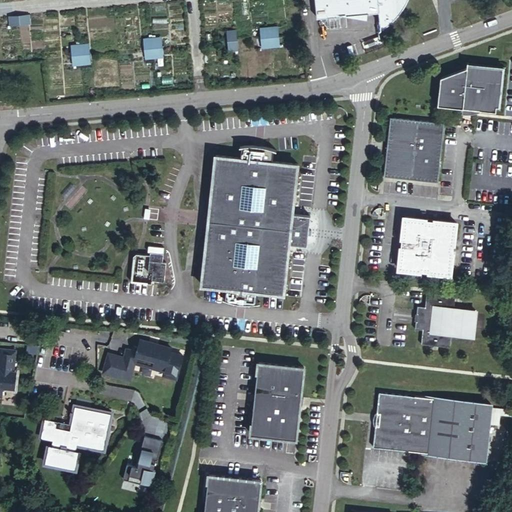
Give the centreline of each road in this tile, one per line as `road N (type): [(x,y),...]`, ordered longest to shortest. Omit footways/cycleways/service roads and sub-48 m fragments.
road 1 (unclassified): [(367,72),(313,89),(0,118)]
road 2 (unclassified): [(367,72),(342,321)]
road 3 (unclassified): [(511,17),(367,72)]
road 4 (unclassified): [(334,391),(322,511)]
